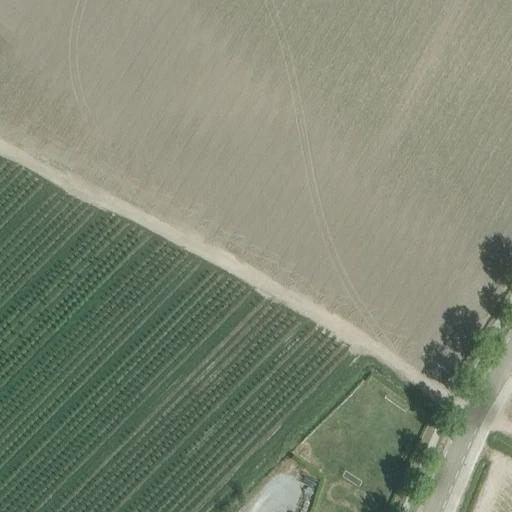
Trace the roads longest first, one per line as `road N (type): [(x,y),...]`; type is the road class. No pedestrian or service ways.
road 1 (track): [(511,430),(447,400),(253,273),(0,147)]
road 2 (tertiary): [(433,511),(511,349)]
